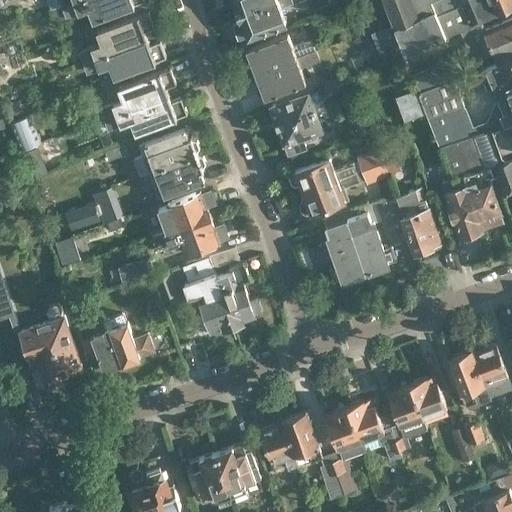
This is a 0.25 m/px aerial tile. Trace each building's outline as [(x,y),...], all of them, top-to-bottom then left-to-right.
[(0,0),(0,8),(5,6),(9,4),(10,1),(10,0),(0,0)] [(75,0),(63,4),(52,9),(56,22),(66,14),(89,6),(94,18),(144,0),(75,0)] [(301,0),(269,0),(241,10),(244,19),(233,23),(239,38),(250,34),(250,35),(287,21),(281,6),(293,2),(293,3),(301,0)] [(269,0),(237,0),(241,10),(269,0)] [(432,0),(431,0),(385,0),(394,24),(395,26),(394,26),(405,54),(446,36),(446,37),(438,15),(432,0)] [(438,15),(472,0),(431,0),(432,0),(438,15)] [(511,0),(472,0),(438,15),(446,37),(447,37),(475,26),(472,21),(511,4),(511,0)] [(371,32),(391,25),(384,9),(365,16),(371,32)] [(84,60),(148,37),(145,30),(155,26),(149,10),(98,29),(102,42),(80,50),(84,60)] [(470,51),(511,34),(511,16),(484,28),(486,34),(466,42),(470,51)] [(394,24),(391,25),(371,32),(383,62),(405,54),(394,26),(395,26),(394,24)] [(258,72),(318,50),(317,49),(316,49),(312,39),(293,46),(289,33),(249,48),(258,72)] [(511,34),(470,51),(472,56),(470,56),(473,62),(477,60),(493,54),(495,59),(511,52),(511,34)] [(148,37),(84,60),(88,72),(111,63),(115,75),(166,56),(160,40),(150,44),(148,37)] [(318,50),(258,72),(267,96),(306,82),(301,67),(321,59),(318,50)] [(412,73),(426,68),(422,57),(408,63),(412,73)] [(511,57),(486,67),(497,94),(511,88),(511,57)] [(441,63),(426,68),(412,73),(413,76),(418,88),(419,92),(448,81),(441,63)] [(105,117),(169,94),(166,87),(176,83),(170,67),(119,86),(124,98),(101,107),(105,117)] [(330,91),(347,85),(344,74),(326,80),(330,91)] [(406,92),(418,88),(413,76),(402,80),(406,92)] [(429,119),(464,105),(459,90),(463,89),(459,77),(448,81),(419,92),(427,112),(429,119)] [(427,112),(419,92),(418,88),(406,92),(396,96),(405,121),(427,112)] [(439,146),(511,120),(511,88),(497,94),(504,111),(501,112),(496,99),(467,110),(464,105),(429,119),(439,146)] [(323,104),(318,90),(309,94),(308,92),(271,106),(285,143),(289,153),(307,146),(303,136),(322,130),(313,107),(323,104)] [(172,100),(169,94),(105,117),(108,127),(132,119),(136,131),(187,112),(181,97),(172,100)] [(20,149),(31,145),(42,141),(31,113),(10,121),(20,149)] [(511,120),(439,146),(450,175),(511,155),(511,120)] [(189,135),(185,126),(140,143),(144,153),(140,157),(144,170),(150,170),(199,151),(198,149),(200,145),(198,138),(193,137),(192,134),(189,135)] [(31,145),(20,149),(18,150),(24,166),(37,161),(31,145)] [(303,190),(381,161),(377,148),(359,155),(360,158),(353,161),(334,168),(330,156),(296,169),(291,171),(289,175),(292,182),(296,184),(301,183),(303,190)] [(151,198),(159,195),(205,178),(202,170),(205,168),(204,166),(207,162),(204,154),(199,153),(199,151),(150,170),(155,184),(147,187),(151,198)] [(511,158),(494,165),(496,169),(504,193),(511,190),(511,158)] [(368,181),(386,174),(381,161),(303,190),(306,197),(302,199),(300,203),(303,211),(307,213),(324,207),(328,216),(345,210),(349,209),(341,187),(367,177),(368,181)] [(494,165),(493,163),(464,173),(482,228),(505,221),(490,176),(484,178),(482,174),(496,169),(494,165)] [(442,180),(445,188),(461,235),(462,235),(463,237),(468,239),(476,236),(478,232),(478,230),(482,228),(464,173),(442,180)] [(432,214),(422,184),(396,193),(411,237),(412,236),(416,249),(432,244),(431,241),(440,238),(437,229),(447,226),(441,211),(432,214)] [(166,232),(212,215),(208,205),(217,202),(212,187),(202,191),(157,207),(166,232),(165,232),(166,232)] [(396,242),(411,237),(396,193),(363,204),(349,209),(345,210),(366,271),(389,263),(389,262),(397,259),(393,245),(384,248),(374,218),(382,215),(389,236),(396,242)] [(113,196),(97,202),(103,220),(119,215),(113,196)] [(345,210),(328,216),(322,218),(338,265),(331,267),(336,281),(343,278),(366,271),(345,210)] [(166,232),(165,232),(152,237),(156,248),(182,240),(187,253),(221,241),(220,239),(230,236),(224,221),(216,225),(212,215),(166,232)] [(52,242),(57,255),(89,244),(85,231),(52,242)] [(242,261),(236,245),(209,254),(213,265),(214,267),(229,262),(232,269),(217,275),(234,322),(255,314),(255,313),(263,310),(258,296),(250,299),(243,281),(251,278),(245,260),(242,261)] [(179,293),(175,282),(174,280),(193,273),(192,272),(213,265),(209,254),(169,268),(156,273),(165,298),(179,293)] [(118,265),(123,281),(123,282),(155,273),(150,257),(118,265)] [(69,263),(57,267),(60,275),(71,271),(69,263)] [(217,275),(215,271),(193,279),(206,314),(198,316),(204,332),(212,329),(212,330),(234,322),(217,275)] [(62,307),(61,305),(57,303),(49,305),(47,311),(50,319),(21,329),(33,366),(40,364),(47,385),(64,379),(62,374),(83,367),(65,314),(62,307)] [(106,328),(93,332),(105,367),(123,361),(124,362),(141,356),(141,354),(155,349),(149,332),(135,337),(129,320),(127,320),(124,312),(105,319),(107,324),(105,325),(106,328)] [(91,338),(80,342),(86,360),(97,356),(91,338)] [(511,384),(511,383),(508,374),(497,342),(473,350),(485,383),(489,393),(501,389),(511,384)] [(485,383),(473,350),(472,348),(448,356),(465,403),(476,399),(472,388),(485,383)] [(412,382),(424,416),(448,407),(436,374),(412,382)] [(395,409),(387,412),(401,449),(411,445),(403,424),(424,416),(412,382),(388,391),(395,409)] [(373,396),(349,405),(365,449),(385,442),(391,458),(403,453),(387,412),(380,415),(373,396)] [(347,456),(365,449),(349,405),(325,414),(337,448),(341,446),(341,448),(330,452),(344,493),(358,488),(347,456)] [(282,417),(283,420),(283,421),(299,464),(318,457),(331,497),(344,493),(330,452),(323,455),(307,409),(282,417)] [(464,424),(475,455),(476,455),(474,451),(471,442),(484,437),(485,437),(478,418),(464,424)] [(299,464),(283,421),(261,428),(272,461),(285,457),(289,468),(299,464)] [(464,460),(475,455),(464,424),(452,429),(464,460)] [(487,445),(484,437),(471,442),(474,451),(487,445)] [(243,441),(217,450),(235,500),(248,495),(244,483),(262,477),(252,449),(247,451),(243,441)] [(194,469),(189,471),(194,486),(199,484),(204,497),(217,492),(221,505),(235,500),(217,450),(191,459),(194,469)] [(167,480),(163,468),(147,473),(151,483),(133,489),(139,511),(189,511),(195,510),(189,492),(178,496),(173,478),(167,480)] [(511,511),(511,493),(510,489),(483,501),(487,511),(511,511)] [(51,510),(48,511),(47,511),(87,511),(84,500),(68,505),(67,500),(50,506),(51,510)]
